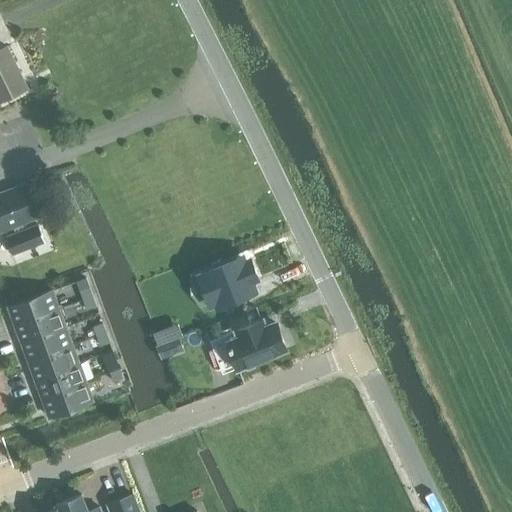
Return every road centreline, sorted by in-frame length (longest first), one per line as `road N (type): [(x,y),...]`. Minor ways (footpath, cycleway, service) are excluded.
road 1 (residential): [(359,352),(187,0)]
road 2 (residential): [(7,486),(359,352)]
road 3 (residential): [(437,511),(359,352)]
